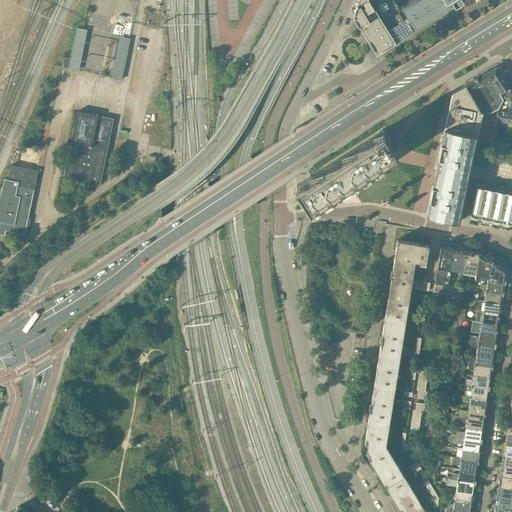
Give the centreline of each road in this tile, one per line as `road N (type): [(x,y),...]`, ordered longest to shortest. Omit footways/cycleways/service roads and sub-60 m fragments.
road 1 (residential): [(372,511),(322,420),(281,218)]
road 2 (primary): [(298,150),(511,17)]
road 3 (residential): [(511,249),(463,229),(372,210),(281,218)]
road 4 (residential): [(487,0),(361,77),(342,77),(294,107)]
road 5 (residential): [(481,511),(511,311)]
road 6 (primary): [(298,150),(167,236)]
road 7 (primary): [(40,322),(167,236)]
road 8 (residential): [(294,107),(349,0)]
